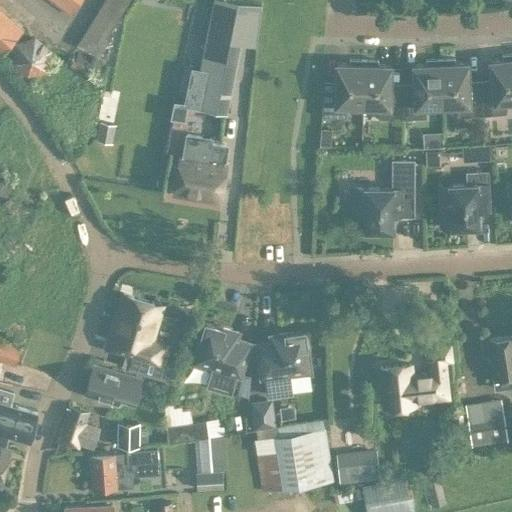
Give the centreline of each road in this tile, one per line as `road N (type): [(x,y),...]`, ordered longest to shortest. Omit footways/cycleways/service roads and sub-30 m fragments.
road 1 (residential): [(511,253),(243,269),(99,249)]
road 2 (unclassified): [(99,249),(95,295),(34,452),(29,511)]
road 3 (unclassified): [(99,249),(65,173),(0,76)]
road 4 (residential): [(336,0),(335,20),(511,17)]
